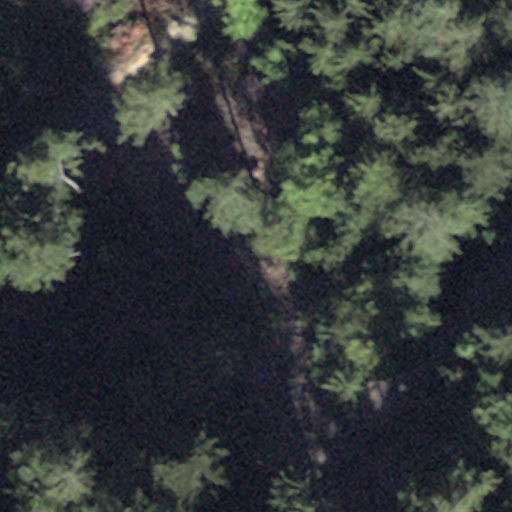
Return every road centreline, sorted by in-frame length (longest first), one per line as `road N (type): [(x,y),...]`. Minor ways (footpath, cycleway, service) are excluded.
road 1 (track): [(301,511),(397,425),(511,282)]
road 2 (track): [(208,0),(0,211)]
